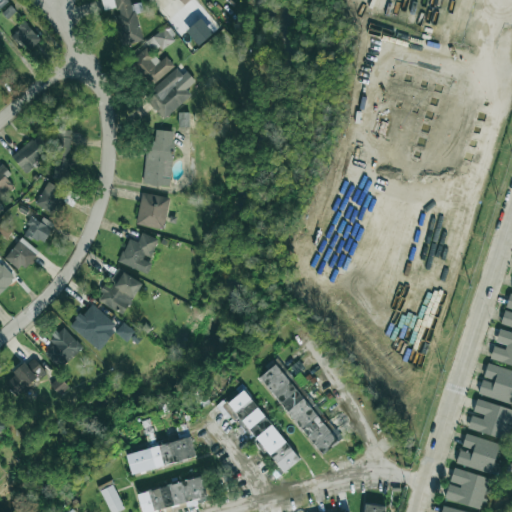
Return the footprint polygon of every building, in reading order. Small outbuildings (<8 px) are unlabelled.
[(136,13),(141,12),(139,3),(130,5),(128,0),(101,0),(103,10),(116,7),(118,15),(114,15),(120,45),(142,41),(136,13)] [(15,11),(10,6),(2,13),(7,19),(15,11)] [(41,38),(23,22),(10,36),(28,52),(41,38)] [(174,42),(165,28),(153,36),(161,49),(174,42)] [(158,62),(147,47),(131,59),(151,85),(174,67),(166,57),(158,62)] [(191,95),(186,90),(193,83),(178,66),(144,98),(164,120),(191,95)] [(188,126),(187,113),(178,114),(179,127),(188,126)] [(70,131),(55,130),(54,179),(68,180),(70,131)] [(143,185),(169,187),(173,131),(155,130),(154,141),(145,141),(143,185)] [(24,172),(50,151),(37,135),(11,157),(24,172)] [(0,166),(0,197),(13,186),(6,178),(10,174),(2,165),(0,166)] [(34,205),(54,215),(66,192),(47,182),(34,205)] [(135,224),(162,230),(169,198),(141,193),(135,224)] [(41,218),(40,221),(31,217),(23,235),(44,244),(54,223),(41,218)] [(11,231),(1,223),(0,224),(0,234),(5,238),(11,231)] [(157,238),(141,233),(138,242),(127,239),(119,264),(147,273),(151,261),(150,260),(157,238)] [(5,257),(22,272),(39,253),(22,238),(5,257)] [(0,291),(14,279),(0,264),(0,263),(0,291)] [(141,282),(117,270),(109,286),(105,284),(96,301),(124,315),(141,282)] [(511,294),(509,294),(505,309),(504,309),(500,325),(511,327),(511,294)] [(117,327),(91,303),(70,326),(97,350),(117,327)] [(114,333),(127,342),(134,331),(122,322),(114,333)] [(56,369),(81,348),(63,326),(48,338),(54,345),(43,353),(56,369)] [(511,333),(498,330),(494,344),(489,359),(511,365),(511,333)] [(46,373),(33,358),(3,382),(17,398),(46,373)] [(478,394),(511,404),(511,370),(487,363),(478,394)] [(259,376),(320,456),(342,439),(337,432),(335,434),(328,425),(326,427),(312,408),(311,409),(276,364),(259,376)] [(50,385),(59,396),(68,389),(59,378),(50,385)] [(222,400),(279,475),(299,460),(241,386),(222,400)] [(511,429),(511,409),(476,399),(472,414),(471,414),(467,429),(509,441),(511,429)] [(499,444),(465,434),(461,449),(460,448),(455,464),(490,474),(499,444)] [(125,453),(130,474),(195,459),(190,438),(125,453)] [(444,499),(479,510),(489,479),(453,468),(449,483),(444,499)] [(147,511),(206,498),(201,477),(136,493),(140,511),(147,511)] [(97,487),(109,511),(117,511),(124,509),(110,481),(97,487)]
